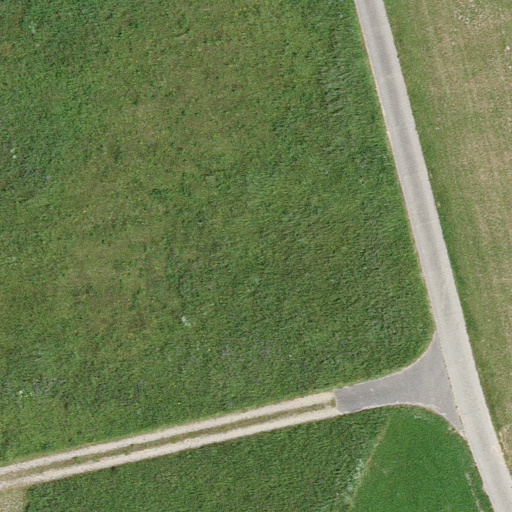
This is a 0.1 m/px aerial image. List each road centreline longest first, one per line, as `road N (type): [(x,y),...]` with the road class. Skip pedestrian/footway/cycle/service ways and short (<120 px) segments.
road 1 (track): [(372,0),(469,387),(511,485)]
road 2 (track): [(0,488),(469,387)]
